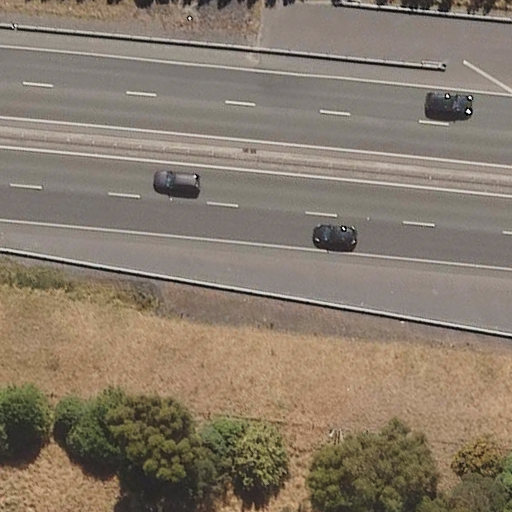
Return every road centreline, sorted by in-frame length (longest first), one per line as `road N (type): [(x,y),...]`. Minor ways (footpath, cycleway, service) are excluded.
road 1 (motorway): [(511,232),(0,185)]
road 2 (motorway): [(0,86),(511,132)]
